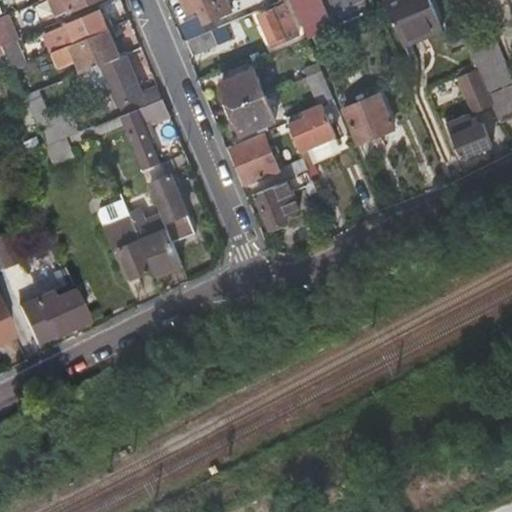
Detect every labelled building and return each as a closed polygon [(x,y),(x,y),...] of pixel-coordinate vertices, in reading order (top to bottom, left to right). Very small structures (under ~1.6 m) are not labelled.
[(0,0),(0,20),(13,14),(7,0),(0,0)] [(95,0),(69,0),(73,10),(95,0)] [(183,0),(188,11),(195,8),(202,5),(207,18),(230,8),(227,0),(183,0)] [(320,0),(289,0),(306,39),(332,28),(320,0)] [(424,34),(425,37),(426,39),(443,33),(428,0),(395,0),(385,4),(401,44),(424,34)] [(36,13),(33,6),(28,8),(24,10),(27,16),(36,13)] [(71,24),(79,41),(109,29),(114,27),(111,20),(106,23),(101,10),(71,24)] [(259,17),(265,32),(272,46),(285,41),(272,11),(259,17)] [(0,20),(0,35),(5,46),(18,41),(14,32),(20,29),(13,14),(0,20)] [(109,29),(79,41),(68,46),(81,75),(84,74),(121,57),(109,29)] [(188,42),(191,49),(194,56),(219,46),(212,31),(188,42)] [(477,70),(491,104),(498,121),(511,114),(511,83),(490,31),(465,42),(477,70)] [(5,46),(14,68),(38,58),(34,48),(29,50),(26,43),(20,45),(18,41),(5,46)] [(128,54),(121,57),(84,74),(93,95),(122,82),(131,104),(135,102),(134,100),(145,95),(128,54)] [(301,69),(305,81),(321,75),(316,63),(301,69)] [(231,110),(265,97),(253,67),(220,81),(231,110)] [(472,112),(491,104),(477,70),(458,78),(472,112)] [(318,103),(324,100),(330,98),(321,75),(305,81),(315,104),(318,103)] [(146,96),(149,104),(157,101),(162,98),(159,91),(146,96)] [(50,146),(66,140),(82,133),(71,108),(53,116),(41,93),(28,98),(50,146)] [(355,144),(373,137),(391,129),(377,96),(341,110),(355,144)] [(274,121),(265,97),(231,110),(241,134),(274,121)] [(165,120),(170,118),(162,98),(157,101),(165,120)] [(144,166),(158,160),(147,131),(152,129),(151,126),(165,120),(157,101),(149,104),(124,114),(144,166)] [(332,137),(318,103),(315,104),(284,116),(298,151),(332,137)] [(487,121),(479,124),(471,128),(466,116),(452,121),(449,115),(442,118),(458,156),(495,141),(487,121)] [(277,170),(274,162),(271,155),(275,153),(272,146),(268,147),(262,132),(230,148),(245,184),(277,170)] [(159,162),(158,160),(144,166),(163,216),(173,242),(196,233),(172,175),(170,176),(168,171),(189,162),(185,152),(159,162)] [(279,172),(283,181),(307,171),(303,162),(279,172)] [(370,194),(358,167),(344,173),(355,200),(370,194)] [(253,194),(261,212),(268,229),(286,221),(283,212),(295,206),(289,191),(311,181),(307,171),(283,181),(253,194)] [(138,242),(141,240),(136,227),(131,215),(105,226),(115,251),(120,249),(132,277),(150,271),(138,242)] [(181,263),(173,242),(163,216),(136,227),(141,240),(155,274),(181,263)] [(12,250),(0,256),(0,264),(10,286),(25,279),(12,250)] [(59,270),(65,282),(70,279),(65,267),(59,270)] [(55,293),(54,291),(53,288),(34,297),(42,317),(26,324),(34,342),(88,317),(70,279),(65,282),(68,287),(55,293)] [(0,338),(15,333),(0,297),(0,338)]
